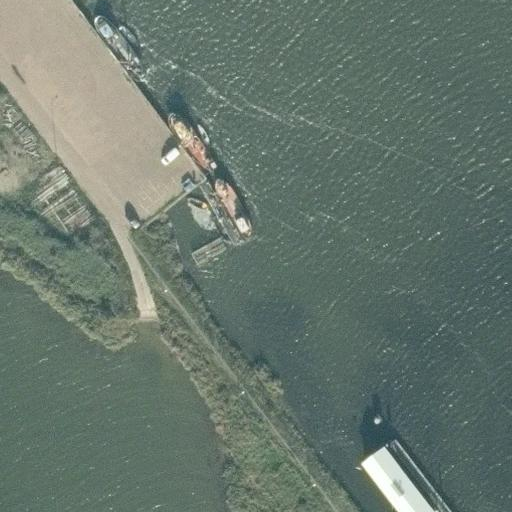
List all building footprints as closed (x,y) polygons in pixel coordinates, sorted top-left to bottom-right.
[(42,0),(33,0),(13,11),(30,41),(57,26),(42,0)] [(10,15),(0,22),(0,53),(6,61),(31,42),(10,15)] [(78,65),(45,87),(63,113),(96,91),(78,65)] [(125,123),(87,148),(105,176),(143,151),(125,123)] [(439,511),(391,448),(366,467),(400,511),(439,511)]
